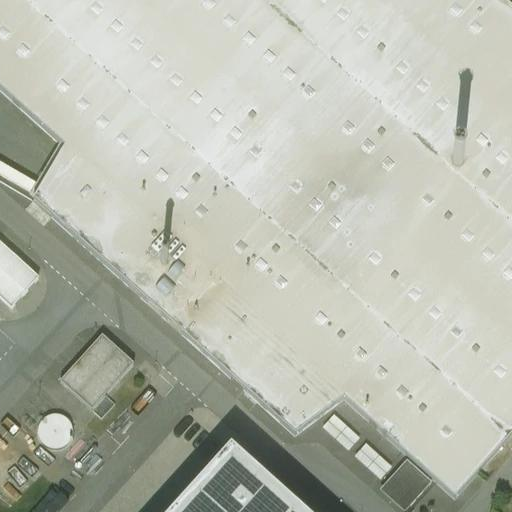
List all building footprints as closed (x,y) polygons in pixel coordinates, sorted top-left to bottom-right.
[(511,435),(511,8),(503,0),(0,0),(0,91),(89,173),(49,218),(294,435),(343,398),(456,500),(511,435)] [(133,366),(100,336),(55,385),(89,414),(133,366)] [(85,434),(39,393),(12,422),(58,464),(85,434)] [(303,511),(235,452),(181,511),(303,511)] [(405,458),(381,484),(408,509),(432,482),(405,458)]
